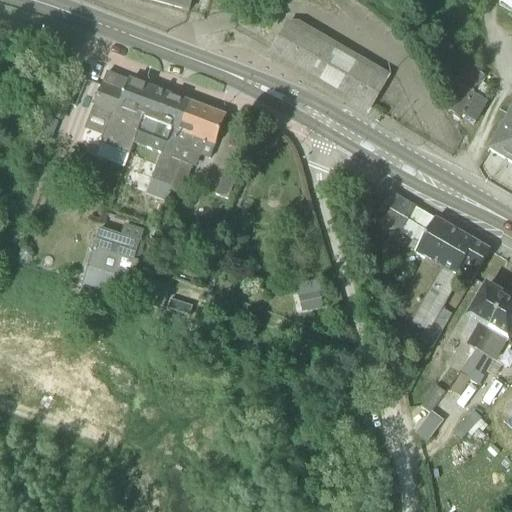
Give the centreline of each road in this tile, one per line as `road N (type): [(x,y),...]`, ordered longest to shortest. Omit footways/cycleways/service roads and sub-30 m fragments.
road 1 (secondary): [(511,225),(324,126),(0,1)]
road 2 (track): [(297,133),(381,392),(407,511)]
road 3 (track): [(135,494),(140,469),(132,452),(97,432),(0,402)]
